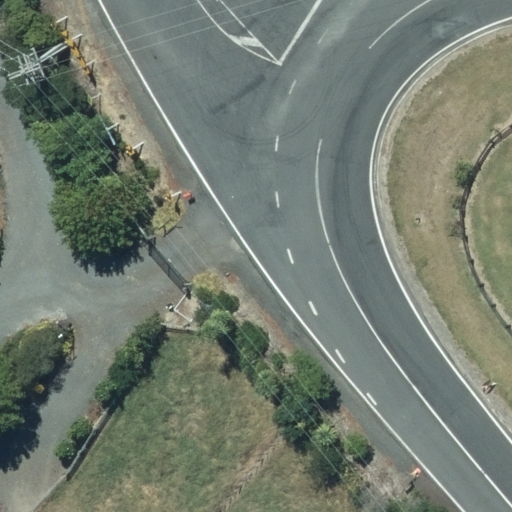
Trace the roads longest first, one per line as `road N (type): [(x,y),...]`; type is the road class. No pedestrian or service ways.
road 1 (unclassified): [(509,511),(432,422),(337,275),(316,211),(333,103)]
road 2 (unclassified): [(214,0),(272,75),(333,103)]
road 3 (unclassified): [(333,103),(365,48),(427,0)]
